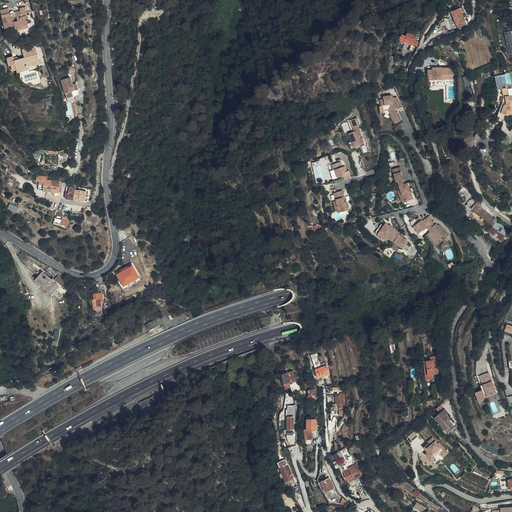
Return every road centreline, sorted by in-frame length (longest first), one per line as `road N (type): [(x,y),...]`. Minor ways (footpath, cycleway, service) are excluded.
road 1 (motorway): [(0,467),(89,413),(219,352),(380,305),(511,279)]
road 2 (motorway): [(511,240),(363,272),(208,321),(0,427)]
road 3 (residential): [(511,469),(496,468),(472,448),(456,397),(449,335),(489,268),(482,251),(426,205),(406,151),(389,136),(375,172),(340,183)]
road 4 (unclassified): [(0,232),(78,276),(97,277),(111,263),(116,246),(103,191),(110,128),(106,0)]
road 5 (unknown): [(107,156),(89,200),(62,198),(85,129),(78,61)]
road 6 (residential): [(451,511),(429,490),(437,484),(476,501),(511,495)]
